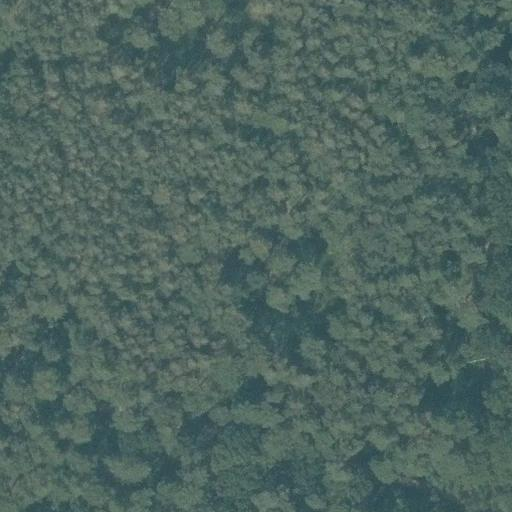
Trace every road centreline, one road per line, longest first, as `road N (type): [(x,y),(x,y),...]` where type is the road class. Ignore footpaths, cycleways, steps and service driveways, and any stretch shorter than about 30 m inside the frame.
road 1 (track): [(0,380),(252,450)]
road 2 (track): [(451,504),(252,450)]
